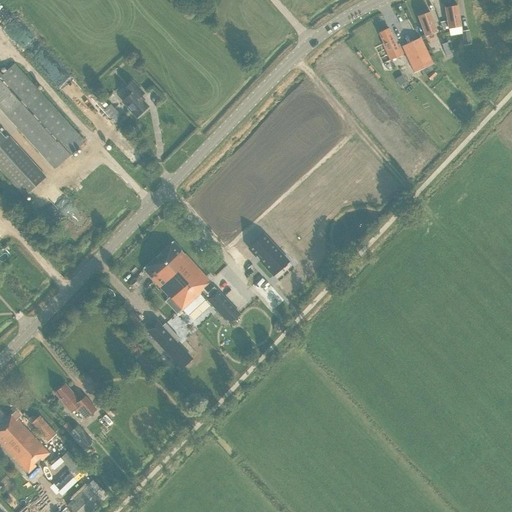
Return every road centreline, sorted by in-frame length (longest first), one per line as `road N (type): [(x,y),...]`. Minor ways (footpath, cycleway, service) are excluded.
road 1 (tertiary): [(0,363),(296,58),(384,0)]
road 2 (track): [(511,307),(296,58)]
